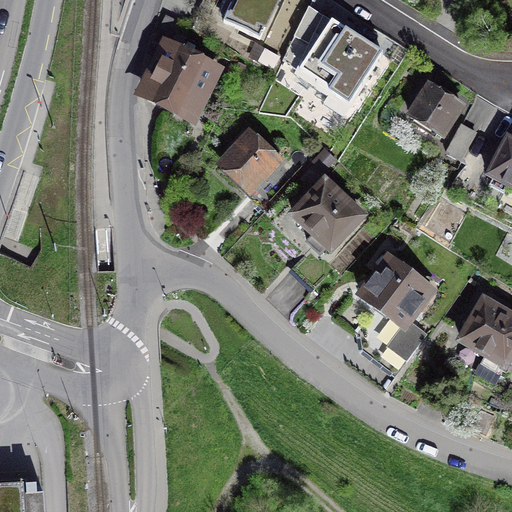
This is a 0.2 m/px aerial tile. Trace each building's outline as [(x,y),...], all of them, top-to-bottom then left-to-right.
[(252,44),(274,0),(233,0),(219,28),(252,44)] [(307,9),(293,37),(307,44),(321,16),(307,9)] [(170,49),(181,23),(166,16),(154,42),(170,49)] [(387,64),(347,40),(323,81),(363,104),(387,64)] [(216,76),(170,53),(148,99),(193,121),(216,76)] [(464,104),(425,82),(403,121),(442,143),(464,104)] [(447,157),(461,165),(476,137),(462,129),(447,157)] [(511,137),(510,136),(502,151),(476,137),(461,165),(511,192),(511,137)] [(282,169),(247,139),(213,178),(248,208),(282,169)] [(326,151),(316,160),(323,168),(333,159),(326,151)] [(370,230),(326,190),(290,229),(307,244),(334,269),(370,230)] [(314,290),(334,269),(307,244),(287,265),(314,290)] [(436,289),(392,255),(360,296),(378,310),(373,317),(357,336),(351,345),(394,377),(425,335),(410,323),(436,289)] [(336,318),(357,336),(373,317),(351,300),(336,318)] [(511,383),(511,322),(482,307),(455,356),(510,387),(511,383)] [(26,481),(0,482),(0,511),(44,511),(43,495),(40,496),(36,496),(35,486),(27,487),(26,481)]
